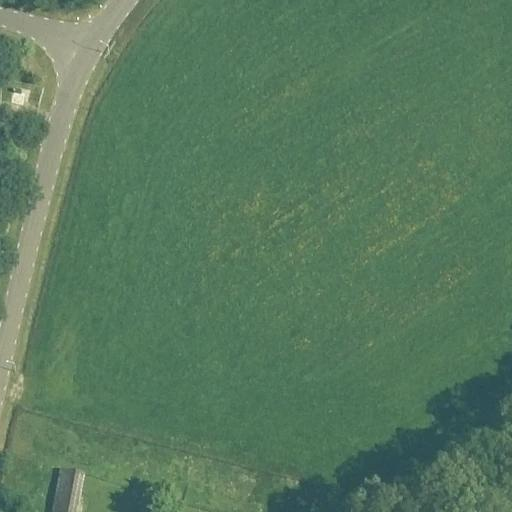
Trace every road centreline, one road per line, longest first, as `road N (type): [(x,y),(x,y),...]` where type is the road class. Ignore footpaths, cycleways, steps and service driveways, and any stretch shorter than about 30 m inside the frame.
road 1 (tertiary): [(0,369),(62,112),(90,47)]
road 2 (unclassified): [(403,511),(511,438)]
